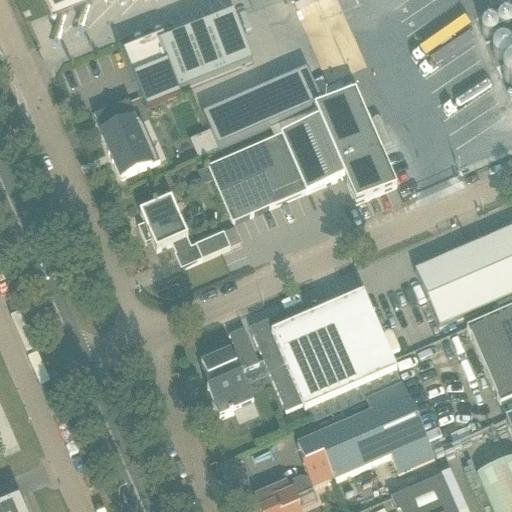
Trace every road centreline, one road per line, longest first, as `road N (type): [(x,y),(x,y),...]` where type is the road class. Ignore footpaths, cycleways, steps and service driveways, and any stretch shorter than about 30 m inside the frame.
road 1 (unclassified): [(141,341),(511,181)]
road 2 (unclassified): [(141,341),(0,17)]
road 3 (tertiary): [(80,367),(0,180)]
road 4 (unclassified): [(0,325),(80,511)]
road 5 (unclassified): [(215,511),(141,341)]
road 6 (tertiary): [(143,511),(80,367)]
